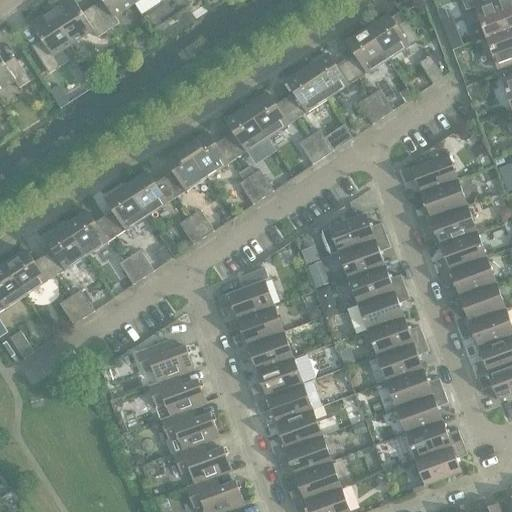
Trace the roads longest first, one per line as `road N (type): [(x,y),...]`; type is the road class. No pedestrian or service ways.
road 1 (residential): [(511,434),(484,444),(369,153)]
road 2 (residential): [(278,511),(188,267)]
road 3 (residential): [(188,267),(369,153)]
road 4 (residential): [(33,370),(188,267)]
road 5 (unknown): [(503,437),(502,466),(493,476),(400,511)]
